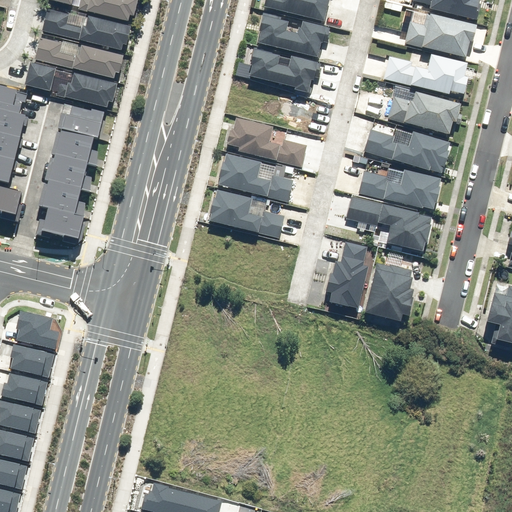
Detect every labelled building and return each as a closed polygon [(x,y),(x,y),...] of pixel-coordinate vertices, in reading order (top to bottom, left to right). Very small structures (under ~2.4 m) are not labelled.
[(90,0),(84,0),(83,10),(92,12),(92,11),(134,21),(135,15),(140,16),(143,0),(95,0),(95,1),(90,0)] [(260,0),(258,11),(318,25),(324,0),(260,0)] [(425,6),(424,12),(471,24),(473,17),(470,16),(474,1),(472,1),(471,0),(409,0),(409,2),(425,6)] [(51,9),(46,31),(83,40),(85,33),(86,28),(70,24),(72,15),(51,9)] [(255,36),(253,46),(312,61),(316,46),(317,47),(320,31),(297,26),(295,32),(293,32),(292,38),(280,35),(282,26),(277,25),(278,20),(260,15),(259,20),(257,20),(253,35),(255,36)] [(417,49),(417,51),(460,61),(463,45),(467,46),(471,29),(428,19),(429,17),(424,16),(421,27),(407,24),(402,46),(417,49)] [(88,26),(85,40),(127,50),(128,44),(132,45),(136,27),(95,17),(92,27),(88,26)] [(44,38),(38,60),(76,69),(78,62),(79,57),(62,53),(65,44),(44,38)] [(82,55),(78,68),(120,78),(121,72),(125,73),(130,56),(87,45),(85,56),(82,55)] [(247,69),(244,79),(290,91),(289,93),(302,97),(306,84),(308,84),(312,67),(286,61),(283,71),(272,68),(274,60),(268,59),(269,55),(251,50),(250,54),(248,54),(244,69),(247,69)] [(406,87),(405,89),(444,98),(444,95),(458,98),(462,81),(459,80),(462,68),(425,59),(421,73),(414,72),(414,70),(409,69),(410,64),(387,59),(381,81),(406,87)] [(36,62),(31,85),(56,91),(62,69),(36,62)] [(63,83),(60,96),(69,98),(70,97),(113,108),(114,101),(118,103),(123,84),(80,74),(77,84),(74,83),(73,85),(63,83)] [(0,177),(18,182),(35,115),(28,114),(30,107),(23,106),(27,90),(2,84),(2,85),(0,84),(0,177)] [(399,125),(398,126),(444,138),(447,126),(450,126),(455,108),(410,96),(408,103),(391,99),(385,121),(399,125)] [(88,238),(94,216),(84,213),(103,137),(107,138),(111,124),(108,123),(106,122),(108,112),(95,109),(95,111),(76,106),(74,115),(68,113),(64,128),(71,129),(70,134),(63,132),(58,154),(64,155),(63,159),(57,158),(51,179),(58,181),(57,185),(50,184),(45,205),(49,206),(52,206),(57,208),(54,221),(47,220),(43,234),(57,238),(58,231),(88,238)] [(234,151),(233,155),(270,165),(271,162),(299,170),(304,149),(280,142),(279,149),(275,148),(275,149),(264,146),(267,132),(231,122),(228,133),(226,133),(225,135),(224,135),(221,145),(223,146),(222,148),(234,151)] [(387,161),(387,163),(424,174),(424,173),(436,177),(443,155),(441,155),(444,147),(407,136),(403,149),(390,145),(392,139),(368,132),(361,153),(387,161)] [(215,182),(213,189),(262,201),(262,199),(285,204),(291,183),(270,178),(268,186),(252,182),(256,167),(221,158),(219,166),(217,166),(213,182),(215,182)] [(379,201),(378,202),(417,212),(418,211),(428,213),(429,207),(431,207),(435,191),(433,191),(435,183),(399,174),(395,189),(384,187),(385,179),(362,173),(356,195),(379,201)] [(206,218),(204,224),(253,236),(253,234),(276,240),(282,218),(261,213),(259,222),(243,218),(247,203),(212,194),(210,202),(208,202),(204,218),(206,218)] [(424,229),(426,221),(413,218),(413,217),(380,210),(381,207),(349,200),(344,221),(378,229),(379,228),(385,229),(381,246),(417,255),(419,246),(422,246),(426,229),(424,229)] [(0,223),(0,235),(5,238),(9,227),(0,223)] [(508,258),(506,266),(511,267),(511,224),(509,236),(505,235),(502,247),(508,249),(506,257),(508,258)] [(343,310),(352,312),(362,271),(359,270),(364,250),(343,245),(339,261),(337,260),(335,266),(330,265),(327,278),(325,277),(320,295),(326,296),(324,306),(343,311),(343,310)] [(370,273),(359,316),(394,325),(396,318),(403,319),(407,301),(406,301),(408,293),(405,293),(409,273),(387,267),(386,269),(374,266),(372,273),(370,273)] [(511,353),(511,289),(506,288),(503,301),(488,297),(485,310),(482,309),(478,327),(490,329),(486,347),(511,353)] [(55,349),(59,331),(50,329),(53,318),(20,310),(16,329),(19,329),(17,340),(55,349)] [(49,378),(54,353),(13,343),(10,357),(14,358),(11,369),(49,378)] [(1,397),(42,407),(48,382),(11,373),(8,384),(4,383),(1,397)] [(0,424),(35,433),(40,408),(0,398),(0,424)] [(0,455),(28,462),(34,437),(0,429),(0,455)] [(0,484),(22,489),(27,464),(0,458),(0,484)] [(141,509),(151,511),(219,511),(223,500),(154,483),(152,492),(150,491),(149,496),(144,495),(141,509)] [(0,511),(16,511),(21,494),(0,488),(0,511)]
